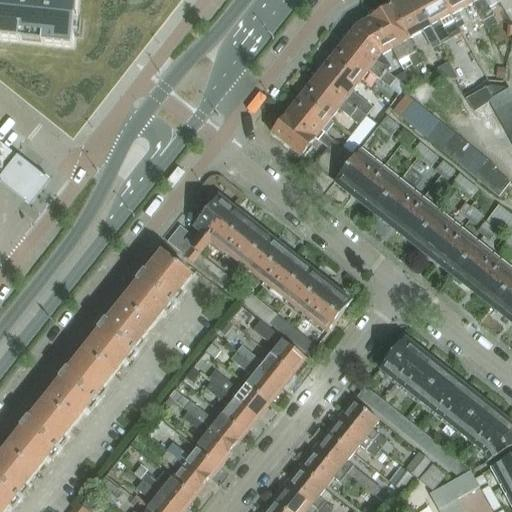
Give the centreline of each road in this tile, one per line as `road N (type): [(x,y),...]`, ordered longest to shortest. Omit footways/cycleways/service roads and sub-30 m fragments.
road 1 (residential): [(0,420),(216,145)]
road 2 (residential): [(225,511),(400,290)]
road 3 (primary): [(0,368),(145,182)]
road 4 (residential): [(400,290),(216,145)]
road 5 (primary): [(122,144),(91,210),(0,330)]
road 6 (primary): [(243,0),(132,130)]
road 7 (residential): [(204,0),(105,133)]
road 8 (residential): [(511,380),(400,290)]
road 9 (residential): [(85,172),(0,277)]
road 10 (residential): [(248,104),(333,0)]
road 11 (primary): [(145,182),(222,85)]
